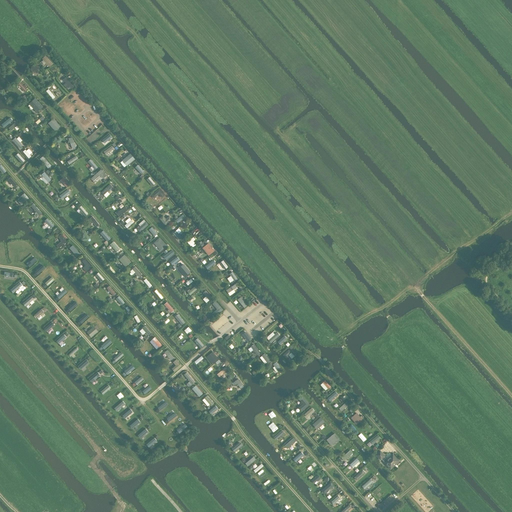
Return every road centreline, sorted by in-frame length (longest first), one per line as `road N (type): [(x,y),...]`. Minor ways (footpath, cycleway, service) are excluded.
road 1 (track): [(312,511),(0,158)]
road 2 (track): [(208,345),(78,198)]
road 3 (track): [(511,396),(378,253)]
